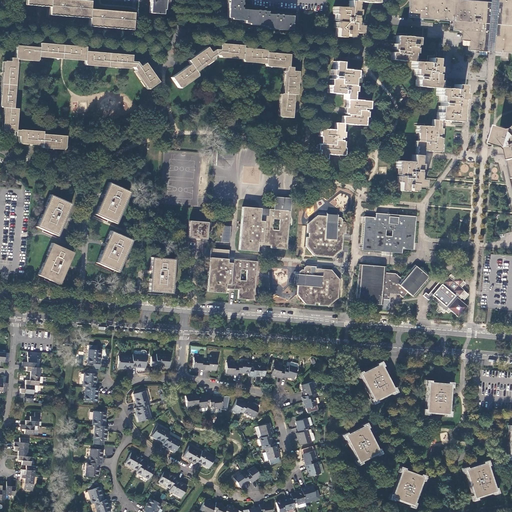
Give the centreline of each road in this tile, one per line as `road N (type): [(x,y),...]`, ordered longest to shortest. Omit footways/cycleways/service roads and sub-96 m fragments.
road 1 (residential): [(0,31),(360,49),(373,39),(387,0)]
road 2 (residential): [(133,431),(228,494),(282,485),(291,464),(272,401),(178,378)]
road 3 (residential): [(412,347),(408,387),(387,424),(398,455),(448,465),(473,452),(489,426),(511,420)]
road 4 (tertiary): [(181,327),(402,346)]
road 5 (residential): [(81,302),(80,195),(69,176),(0,148)]
road 6 (tertiary): [(347,324),(181,310)]
road 7 (tertiary): [(14,313),(148,325)]
